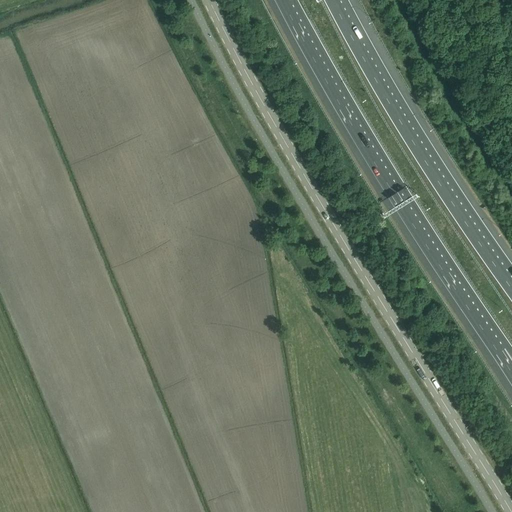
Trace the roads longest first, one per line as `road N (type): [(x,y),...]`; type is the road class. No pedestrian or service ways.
road 1 (tertiary): [(511,510),(291,154),(209,0)]
road 2 (motorway): [(286,0),(355,125),(502,351)]
road 3 (motorway): [(511,288),(332,0)]
